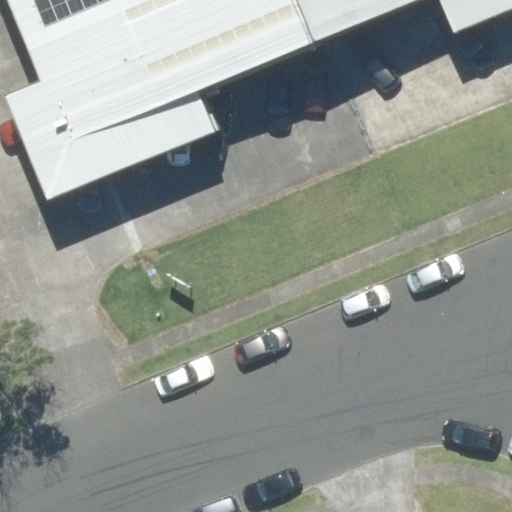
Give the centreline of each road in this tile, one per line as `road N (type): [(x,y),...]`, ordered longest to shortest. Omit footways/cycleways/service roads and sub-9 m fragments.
road 1 (unclassified): [(511,352),(386,376),(37,511)]
road 2 (unknown): [(386,376),(436,511)]
